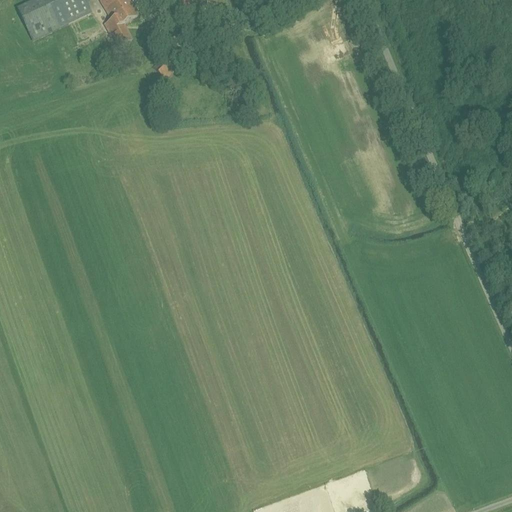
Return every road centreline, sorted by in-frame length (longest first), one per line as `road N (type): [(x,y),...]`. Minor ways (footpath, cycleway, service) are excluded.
road 1 (unclassified): [(366,0),(511,347)]
road 2 (track): [(311,0),(185,53)]
